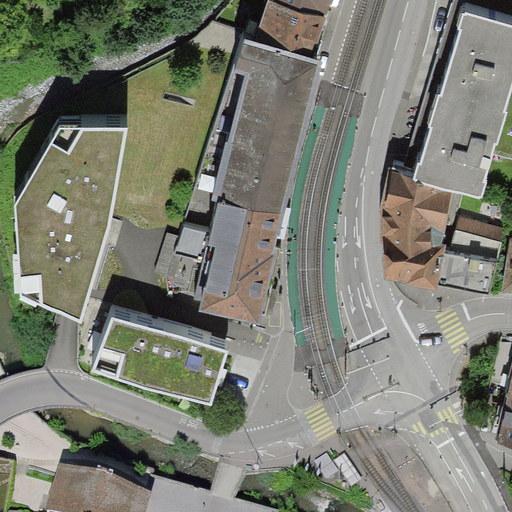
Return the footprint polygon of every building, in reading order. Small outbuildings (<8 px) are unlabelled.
[(320,39),(331,3),(323,0),(269,0),(262,22),(320,39)] [(511,0),(453,0),(404,160),(415,164),(483,189),(511,101),(511,0)] [(226,182),(286,197),(325,43),(247,23),(239,53),(254,57),(222,181),(226,182)] [(112,217),(126,126),(59,128),(16,203),(22,294),(81,319),(112,217)] [(457,182),(395,159),(379,222),(388,270),(436,281),(451,232),(443,235),(457,182)] [(288,197),(286,197),(226,182),(197,295),(259,311),(288,197)] [(507,226),(459,214),(452,245),(449,244),(440,279),(491,292),(507,226)] [(96,360),(218,391),(234,338),(113,302),(96,360)] [(495,431),(511,434),(511,361),(505,392),(495,431)] [(321,457),(314,462),(328,481),(341,472),(327,453),(321,457)] [(345,454),(334,462),(353,489),(365,481),(345,454)] [(144,511),(148,499),(65,474),(53,511),(144,511)]
